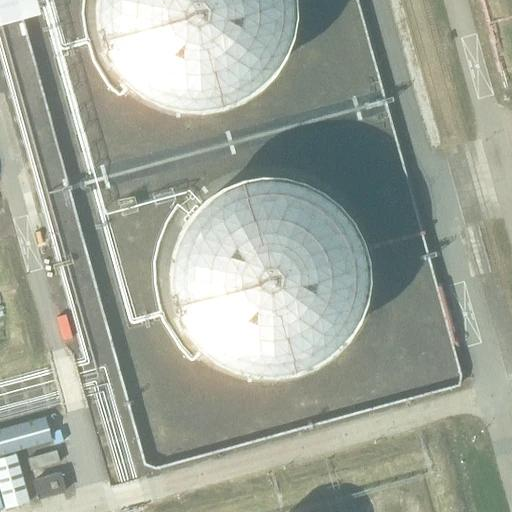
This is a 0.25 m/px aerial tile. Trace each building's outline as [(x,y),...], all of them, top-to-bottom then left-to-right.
[(0,0),(0,24),(21,19),(40,13),(36,0),(0,0)] [(96,0),(96,23),(105,53),(124,80),(152,99),(185,108),(215,106),(241,96),(264,78),(279,57),(289,30),(288,0),(96,0)] [(212,196),(195,212),(179,237),(172,260),(172,287),(180,317),(199,344),(227,363),(261,372),(290,370),(316,360),(339,342),(354,321),(364,294),(364,257),(354,228),(333,203),(301,184),(267,178),(236,184),(212,196)] [(28,501),(14,451),(51,440),(45,417),(0,429),(0,487),(6,507),(28,501)] [(64,491),(59,473),(33,480),(38,498),(64,491)]
